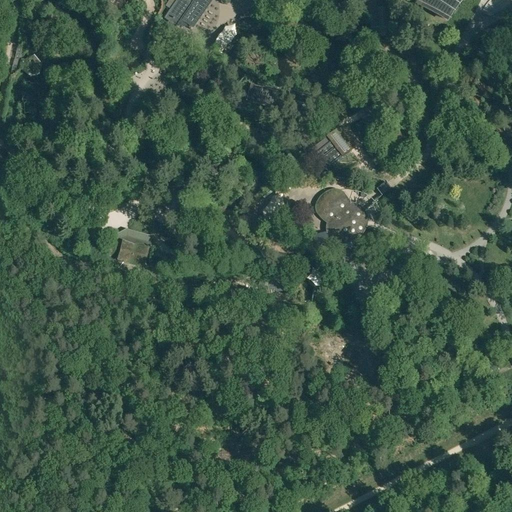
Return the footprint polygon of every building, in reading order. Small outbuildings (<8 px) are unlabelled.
[(207,7),(206,3),(193,5),(192,7),(182,0),(179,0),(164,21),(176,30),(184,18),(194,25),(207,7)] [(217,0),(205,0),(206,3),(207,7),(194,25),(184,18),(176,30),(194,33),(217,0)] [(451,9),(452,7),(457,1),(457,0),(462,0),(490,13),(507,0),(416,0),(415,2),(414,2),(415,3),(413,6),(414,6),(416,3),(417,4),(417,5),(444,20),(450,9),(451,9)] [(19,71),(23,71),(31,78),(40,76),(42,66),(36,59),(25,62),(22,62),(20,70),(19,71)] [(263,117),(271,120),(278,94),(252,87),(247,104),(265,109),(263,117)] [(340,133),(337,134),(352,154),(343,161),(342,161),(343,163),(353,154),(357,151),(360,148),(361,147),(348,131),(347,131),(344,132),(340,133)] [(26,136),(26,141),(37,135),(34,132),(30,134),(26,136)] [(331,145),(314,158),(326,174),(342,161),(343,161),(352,154),(337,134),(336,134),(329,140),(328,140),(331,145)] [(337,247),(338,247),(340,247),(342,247),(344,247),(347,247),(348,246),(350,245),(352,245),(354,244),(356,243),(358,241),(359,240),(361,239),(362,237),(363,235),(364,234),(365,232),(366,230),(367,229),(367,227),(367,226),(368,224),(368,223),(367,221),(367,220),(366,218),(366,217),(365,215),(364,214),(364,213),(363,212),(362,211),(360,210),(359,209),(358,209),(357,208),(355,208),(354,208),(353,207),(351,208),(350,208),(349,206),(349,204),(348,202),(347,200),(346,199),(344,196),(343,195),(342,194),(341,193),(339,193),(338,192),(337,192),(335,192),(334,191),(333,192),(331,192),(329,192),(327,193),(326,194),(324,195),(322,196),(321,197),(320,198),(318,200),(317,201),(316,204),(315,205),(315,206),(314,208),(314,209),(314,210),(314,212),(315,213),(315,214),(316,216),(317,218),(319,219),(320,221),(321,222),(323,224),(325,225),(326,226),(326,227),(326,229),(325,230),(325,232),(326,233),(326,235),(326,236),(327,238),(327,239),(328,241),(329,242),(330,243),(331,244),(333,245),(334,246),(335,246),(337,247)] [(350,193),(345,194),(349,200),(351,206),(357,206),(363,209),(367,213),(370,220),(371,224),(376,225),(381,225),(380,218),(378,208),(373,201),(364,195),(355,194),(350,193)] [(283,194),(273,196),(263,213),(265,224),(275,220),(285,204),(283,194)] [(148,253),(151,252),(147,243),(125,238),(116,243),(120,249),(118,258),(111,261),(117,271),(137,276),(145,272),(143,269),(148,253)] [(363,311),(352,290),(347,292),(356,311),(357,314),(363,311)]
